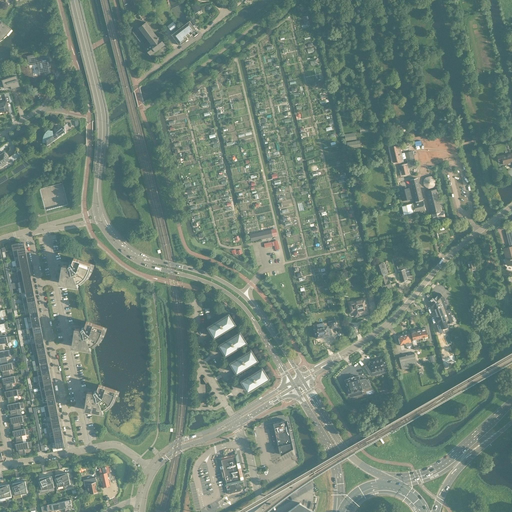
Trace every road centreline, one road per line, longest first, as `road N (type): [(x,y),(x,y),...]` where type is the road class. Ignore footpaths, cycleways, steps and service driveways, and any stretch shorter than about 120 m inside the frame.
road 1 (secondary): [(300,377),(242,295),(215,277),(138,254),(101,214)]
road 2 (secondary): [(97,219),(125,256),(202,280),(236,300),(292,382)]
road 3 (unclassified): [(336,358),(375,333),(449,253),(511,203)]
road 4 (residential): [(30,230),(73,453)]
road 5 (secondary): [(98,172),(100,108),(73,0)]
road 6 (primary): [(511,401),(448,458),(395,481)]
road 7 (secondary): [(388,480),(342,447),(303,381)]
road 8 (secondary): [(295,387),(334,454),(338,508)]
road 9 (residential): [(134,83),(219,17),(225,0)]
road 10 (primary): [(434,511),(459,468),(511,421)]
